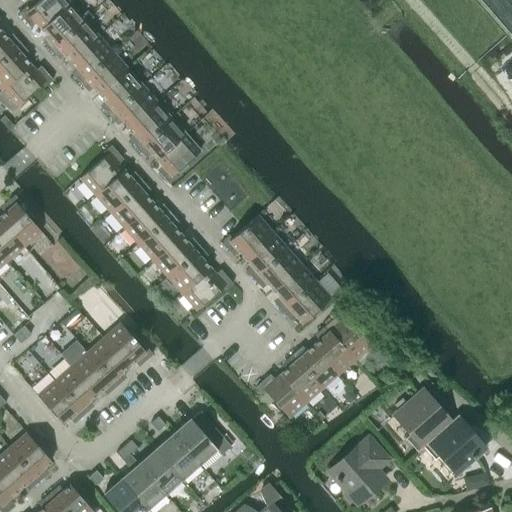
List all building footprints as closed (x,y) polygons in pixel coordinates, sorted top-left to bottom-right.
[(26,6),(18,13),(28,25),(33,20),(41,29),(70,3),(66,0),(41,0),(30,10),(26,6)] [(70,3),(41,29),(50,39),(44,44),(49,49),(84,19),(81,16),(70,3)] [(84,19),(49,49),(56,57),(62,53),(70,61),(99,36),(87,23),(84,19)] [(2,31),(0,32),(0,62),(21,44),(15,38),(11,42),(2,31)] [(99,36),(70,61),(79,72),(74,76),(79,81),(112,51),(109,48),(99,36)] [(21,44),(0,62),(0,87),(2,90),(31,64),(22,55),(27,51),(21,44)] [(112,51),(79,81),(86,89),(91,85),(98,94),(127,68),(116,55),(112,51)] [(2,90),(0,91),(0,102),(11,111),(16,106),(28,96),(29,95),(31,94),(42,84),(44,87),(49,83),(52,80),(43,69),(38,73),(31,64),(2,90)] [(127,68),(98,94),(107,103),(102,108),(108,115),(142,85),(127,68)] [(142,85),(108,115),(115,123),(120,119),(127,127),(157,101),(142,85)] [(157,101),(127,127),(137,138),(132,142),(137,147),(171,118),(168,115),(157,101)] [(171,118),(137,147),(144,155),(149,151),(156,159),(185,134),(173,120),(171,118)] [(185,134),(156,159),(166,170),(160,175),(168,184),(176,177),(175,175),(173,173),(200,150),(185,134)] [(105,155),(79,178),(94,195),(124,169),(117,161),(121,157),(110,145),(102,152),(105,155)] [(124,169),(94,195),(109,211),(143,181),(138,175),(133,180),(124,169)] [(143,181),(109,211),(123,228),(152,202),(145,194),(150,189),(143,181)] [(0,216),(0,218),(24,247),(41,232),(19,207),(21,204),(14,195),(3,204),(7,209),(0,216)] [(152,202),(123,228),(137,244),(172,214),(166,207),(161,212),(152,202)] [(172,214),(137,244),(152,261),(181,235),(174,226),(179,222),(172,214)] [(236,249),(243,258),(271,233),(256,216),(231,238),(228,235),(220,242),(230,254),(236,249)] [(0,252),(7,261),(24,247),(0,218),(0,252)] [(271,233),(243,258),(252,268),(247,272),(253,278),(286,249),(271,233)] [(181,235),(152,261),(166,277),(200,247),(195,241),(191,245),(181,235)] [(200,247),(166,277),(181,293),(210,268),(203,259),(208,255),(200,247)] [(286,249),(253,278),(259,286),(264,281),(272,291),(301,265),(286,249)] [(301,265),(272,291),(281,300),(276,305),(282,312),(315,282),(301,265)] [(210,268),(181,293),(196,310),(221,288),(224,291),(232,284),(224,275),(220,279),(210,268)] [(315,282),(282,312),(287,318),(292,313),(302,324),(330,299),(315,282)] [(74,308),(60,321),(60,322),(68,331),(83,318),(75,309),(74,308)] [(323,326),(353,360),(371,345),(345,316),(335,325),(330,320),(323,326)] [(104,338),(129,366),(138,359),(142,363),(152,354),(146,347),(144,349),(122,323),(104,338)] [(43,335),(50,345),(62,334),(54,325),(43,335)] [(23,326),(12,335),(19,343),(30,334),(23,326)] [(312,346),(337,375),(353,360),(323,326),(317,332),(321,337),(312,346)] [(88,352),(116,386),(123,380),(119,375),(129,366),(104,338),(88,352)] [(291,354),(322,389),(337,375),(312,346),(302,354),(298,349),(291,354)] [(71,367),(96,395),(105,387),(109,392),(116,386),(88,352),(71,367)] [(279,374),(305,403),(322,389),(291,354),(284,360),(289,366),(279,374)] [(54,381),(83,415),(90,409),(86,404),(96,395),(71,367),(54,381)] [(289,418),(305,403),(279,374),(270,382),(265,377),(255,387),(262,395),(265,392),(289,418)] [(72,416),(76,420),(83,415),(54,381),(37,396),(62,425),(72,416)] [(418,452),(424,446),(423,445),(443,428),(432,415),(438,410),(422,391),(395,415),(412,434),(406,439),(418,452)] [(173,434),(199,464),(216,449),(220,454),(230,446),(199,411),(190,419),(173,434)] [(157,417),(150,423),(157,431),(164,425),(157,417)] [(449,422),(443,428),(423,445),(424,446),(436,460),(442,454),(457,471),(482,449),(466,430),(460,435),(449,422)] [(8,447),(39,482),(45,476),(40,470),(50,461),(25,433),(8,447)] [(156,449),(181,479),(199,464),(173,434),(156,449)] [(360,501),(383,479),(374,470),(386,458),(367,438),(331,471),(360,501)] [(123,446),(130,454),(137,448),(130,440),(123,446)] [(115,453),(122,461),(129,455),(130,454),(123,446),(115,453)] [(0,454),(0,471),(18,492),(28,483),(32,488),(39,482),(8,447),(0,454)] [(139,464),(165,494),(181,479),(156,449),(139,464)] [(122,479),(147,509),(165,494),(139,464),(138,465),(129,455),(122,461),(131,471),(122,479)] [(102,478),(95,470),(88,477),(95,485),(102,478)] [(9,500),(18,492),(0,471),(0,511),(2,511),(12,504),(9,500)] [(463,479),(467,491),(487,485),(484,473),(463,479)] [(118,511),(143,511),(147,509),(122,479),(104,494),(104,493),(103,494),(118,511)] [(49,495),(63,511),(93,511),(69,484),(59,493),(56,489),(49,495)] [(285,511),(288,510),(268,486),(259,493),(265,507),(259,511),(255,511),(245,506),(237,511),(285,511)] [(63,511),(49,495),(42,501),(46,505),(38,511),(63,511)]
